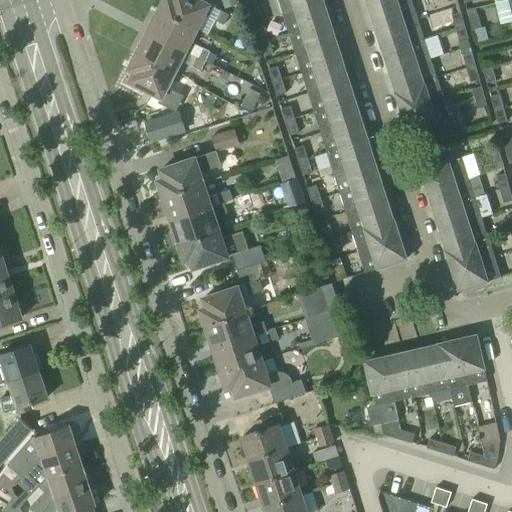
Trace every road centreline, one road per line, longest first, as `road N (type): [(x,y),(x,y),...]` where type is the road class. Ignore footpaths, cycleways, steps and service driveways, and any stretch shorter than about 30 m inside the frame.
road 1 (tertiary): [(183,511),(15,0)]
road 2 (residential): [(61,0),(226,511)]
road 3 (residential): [(0,75),(138,511)]
road 4 (residential): [(511,301),(462,311),(444,304),(346,0)]
